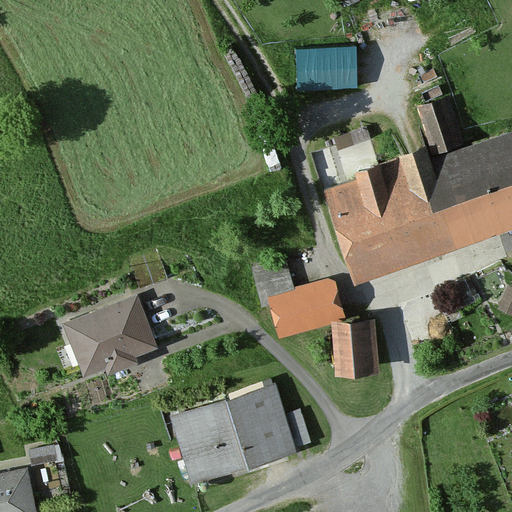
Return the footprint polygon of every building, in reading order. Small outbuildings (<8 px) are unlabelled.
[(366,44),(307,44),(307,86),(366,86),(366,44)] [(431,127),(327,160),(365,278),(511,231),(511,99),(470,113),(464,93),(424,106),(431,127)] [(343,281),(280,301),(287,324),(350,305),(343,281)] [(148,291),(74,317),(92,370),(167,344),(148,291)] [(382,317),(344,318),(345,374),(384,374),(382,317)] [(284,384),(180,415),(200,483),(304,452),(284,384)] [(33,511),(17,441),(0,444),(0,511),(33,511)]
